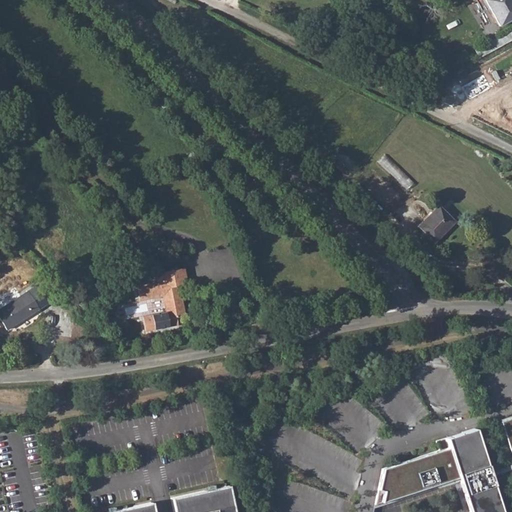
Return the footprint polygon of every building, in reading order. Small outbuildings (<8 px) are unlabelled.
[(511,0),(486,0),(500,25),(511,18),(511,0)] [(457,103),(474,94),(464,76),(448,85),(457,103)] [(437,207),(417,226),(433,242),(453,223),(437,207)] [(156,272),(158,281),(182,311),(177,284),(185,283),(182,267),(156,272)] [(182,311),(158,281),(135,285),(137,299),(160,294),(163,311),(140,315),(143,329),(175,323),(173,316),(183,315),(182,311)] [(27,292),(0,308),(0,318),(6,329),(38,310),(27,292)] [(511,417),(499,421),(511,461),(511,417)] [(444,438),(447,448),(382,469),(374,504),(457,477),(468,511),(501,511),(489,476),(488,470),(474,428),(444,438)] [(233,511),(227,485),(170,498),(173,511),(233,511)] [(153,511),(151,502),(107,511),(153,511)]
